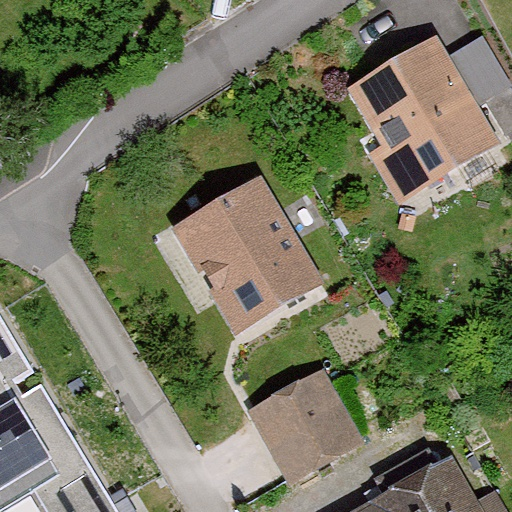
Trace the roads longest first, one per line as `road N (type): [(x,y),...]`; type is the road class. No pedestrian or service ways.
road 1 (residential): [(314,0),(69,152),(34,211)]
road 2 (residential): [(212,511),(34,211)]
